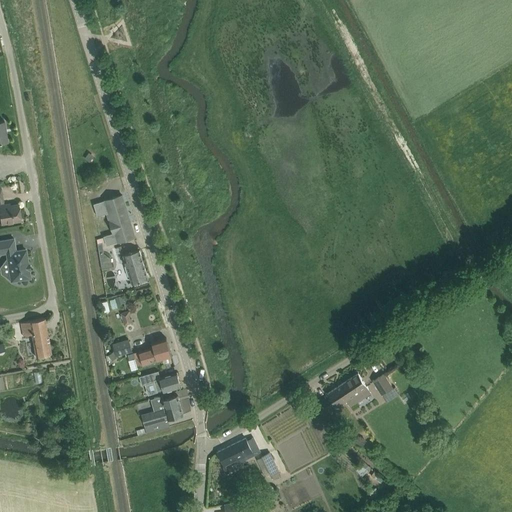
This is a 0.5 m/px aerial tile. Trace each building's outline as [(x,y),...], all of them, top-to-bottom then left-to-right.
[(135,237),(122,195),(105,200),(94,204),(98,216),(107,213),(114,234),(116,233),(118,242),(135,237)] [(0,205),(0,215),(1,224),(21,220),(18,204),(10,205),(10,203),(0,205)] [(114,242),(111,233),(104,235),(107,244),(114,242)] [(14,248),(15,247),(14,238),(0,240),(0,254),(6,253),(9,271),(6,276),(11,280),(11,281),(31,278),(29,270),(30,269),(29,263),(28,263),(26,249),(14,251),(14,248)] [(98,244),(102,268),(112,266),(110,258),(105,258),(103,243),(98,244)] [(124,254),(133,283),(148,279),(139,250),(124,254)] [(122,296),(116,297),(118,304),(124,303),(122,296)] [(121,313),(124,326),(133,323),(132,318),(130,319),(129,315),(131,315),(130,311),(121,313)] [(21,323),(23,333),(24,336),(32,334),(36,356),(51,353),(46,328),(44,318),(21,323)] [(128,354),(130,359),(135,357),(137,365),(162,358),(165,369),(171,367),(169,357),(172,356),(166,338),(152,342),(153,347),(128,354)] [(116,357),(118,356),(133,352),(129,339),(112,344),(114,350),(116,357)] [(116,357),(114,350),(108,355),(113,360),(118,356),(116,357)] [(34,373),(36,384),(43,382),(41,371),(34,373)] [(158,371),(139,376),(142,385),(154,381),(157,391),(164,389),(164,391),(181,386),(177,372),(160,378),(158,371)] [(328,393),(337,407),(346,401),(350,407),(371,393),(358,373),(328,393)] [(384,373),(373,381),(382,395),(394,388),(384,373)] [(145,428),(147,433),(170,426),(168,419),(174,417),(183,414),(178,395),(168,398),(163,399),(165,409),(142,415),(145,428)] [(147,433),(145,428),(136,430),(138,436),(147,433)] [(359,436),(358,436),(354,442),(363,446),(366,440),(365,439),(365,438),(361,436),(359,436)] [(246,438),(218,452),(224,465),(240,458),(241,461),(260,451),(253,437),(247,440),(246,438)] [(262,455),(263,456),(257,459),(264,474),(270,471),(274,479),(281,476),(278,471),(280,470),(270,451),(262,455)] [(362,464),(356,470),(362,476),(368,470),(370,468),(364,462),(362,464)] [(379,495),(376,487),(369,490),(372,498),(379,495)] [(397,499),(392,501),(398,511),(403,509),(408,507),(408,506),(403,496),(397,499)] [(225,502),(226,511),(245,511),(243,499),(225,502)]
